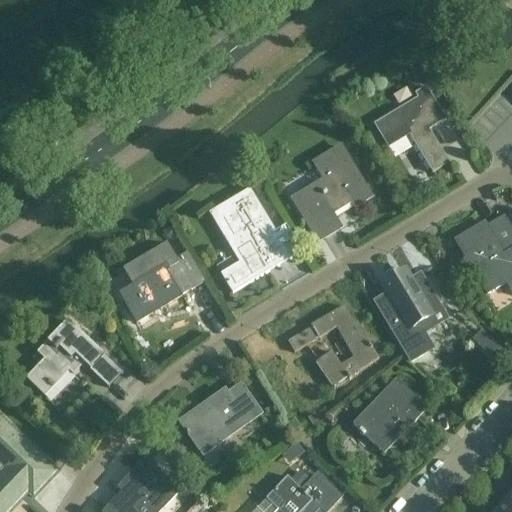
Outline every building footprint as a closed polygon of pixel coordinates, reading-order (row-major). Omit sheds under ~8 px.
[(419,63),(408,70),(414,81),(426,74),(419,63)] [(428,132),(446,122),(426,89),(414,96),(417,100),(373,126),(388,150),(409,137),(432,175),(448,165),(428,132)] [(370,200),(339,148),(311,164),(322,182),(297,197),(323,241),(340,230),(331,216),(352,203),(355,209),(370,200)] [(258,199),(266,194),(266,193),(261,185),(253,190),(258,199)] [(239,265),(221,276),(232,295),(291,260),(290,258),(301,252),(286,227),(275,234),(249,191),(209,215),(239,265)] [(511,295),(511,232),(504,219),(487,229),(484,224),(454,242),(465,261),(469,259),(475,268),(471,270),(487,296),(506,285),(511,295)] [(172,241),(177,238),(172,228),(162,234),(165,239),(172,241)] [(132,288),(119,295),(136,324),(205,283),(188,254),(176,261),(167,245),(122,271),(132,288)] [(405,272),(381,287),(391,304),(379,312),(411,364),(433,351),(423,335),(435,328),(430,320),(441,313),(438,308),(439,308),(420,277),(411,282),(405,272)] [(334,392),(379,361),(344,309),(310,328),(311,329),(288,343),(294,355),(336,331),(352,360),(341,367),(331,353),(315,364),(334,392)] [(122,375),(68,323),(37,355),(44,362),(26,381),(44,399),(69,373),(73,378),(84,366),(108,389),(122,375)] [(498,348),(488,357),(495,365),(496,364),(505,355),(498,348)] [(396,381),(352,427),(383,457),(427,411),(396,381)] [(225,393),(193,414),(195,416),(181,426),(202,457),(261,416),(241,388),(228,397),(225,393)] [(319,423),(315,415),(308,420),(312,428),(319,423)] [(0,511),(10,511),(28,494),(33,499),(56,475),(0,420),(0,511)] [(274,444),(278,449),(285,444),(280,437),(279,437),(276,439),(274,444)] [(297,446),(287,457),(297,467),(307,457),(297,446)] [(125,498),(111,511),(174,511),(189,497),(162,450),(127,487),(128,488),(122,495),(125,498)] [(301,488),(307,482),(298,474),(293,480),(301,488)] [(277,511),(328,511),(341,500),(316,476),(301,492),(287,479),(266,501),(277,511)] [(498,511),(511,511),(511,498),(498,511)]
